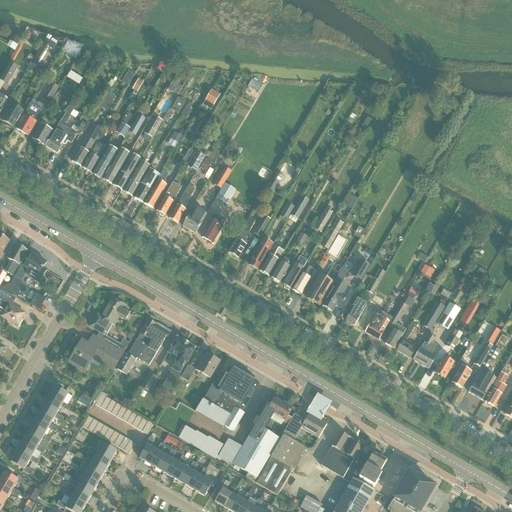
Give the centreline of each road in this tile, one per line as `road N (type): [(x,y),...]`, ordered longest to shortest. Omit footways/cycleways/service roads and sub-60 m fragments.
road 1 (unclassified): [(511,457),(0,160)]
road 2 (tertiary): [(468,471),(96,254)]
road 3 (tertiary): [(0,421),(96,254)]
